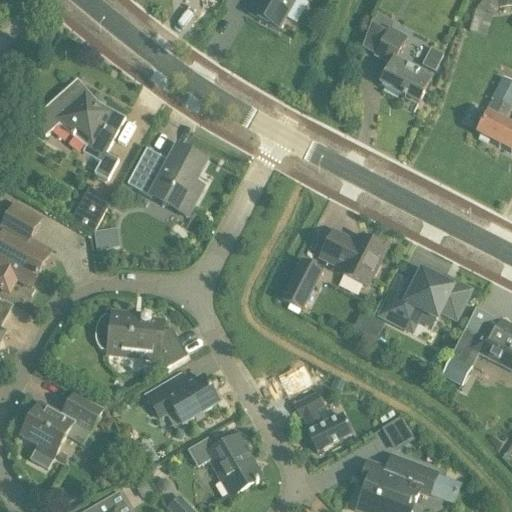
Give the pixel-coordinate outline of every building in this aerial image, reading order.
[(278,32),(296,0),(255,0),(256,0),(248,14),(278,32)] [(511,0),(484,0),(476,11),(470,33),(487,38),(492,20),(493,20),(498,11),(511,9),(511,0)] [(419,76),(406,69),(407,69),(395,63),(408,39),(389,29),(373,59),(390,68),(380,86),(418,106),(431,81),(420,75),(419,76)] [(511,128),(505,125),(511,111),(510,110),(511,106),(511,85),(505,82),(477,137),(499,148),(500,149),(502,144),(511,148),(511,153),(511,154),(511,128)] [(106,156),(126,121),(98,106),(77,83),(32,123),(47,138),(59,127),(86,149),(83,155),(101,165),(95,176),(108,183),(118,163),(106,156)] [(151,199),(154,194),(189,213),(202,189),(194,185),(205,164),(178,149),(157,189),(133,176),(127,187),(151,199)] [(93,236),(112,203),(89,190),(71,224),(93,236)] [(30,244),(42,221),(14,205),(0,230),(0,241),(1,242),(0,243),(0,292),(10,298),(18,283),(31,290),(50,256),(30,244)] [(355,248),(346,244),(347,241),(333,234),(320,261),(343,273),(341,277),(366,290),(372,277),(375,278),(380,267),(378,266),(385,252),(360,239),(355,248)] [(303,315),(323,273),(301,262),(280,304),(303,315)] [(449,289),(421,275),(414,290),(399,282),(380,318),(404,330),(414,310),(436,321),(440,314),(455,322),(470,294),(451,285),(449,289)] [(3,305),(0,303),(0,344),(5,334),(1,332),(13,309),(4,303),(3,305)] [(135,322),(136,317),(113,314),(112,319),(104,318),(100,322),(97,327),(95,337),(96,343),(97,348),(101,353),(109,354),(108,358),(162,364),(166,372),(189,359),(175,335),(164,333),(165,325),(152,324),(152,323),(152,322),(152,321),(152,320),(150,319),(148,318),(147,318),(146,317),(145,318),(143,318),(143,319),(142,320),(141,321),(141,322),(141,323),(135,322)] [(511,329),(501,324),(491,343),(479,337),(478,338),(465,331),(450,361),(465,369),(473,353),(511,373),(511,329)] [(312,386),(303,369),(278,381),(287,399),(312,386)] [(190,388),(182,374),(143,397),(159,423),(175,414),(182,427),(218,406),(203,381),(190,388)] [(92,436),(105,411),(73,394),(60,419),(39,407),(22,440),(38,448),(30,463),(49,473),(73,427),(92,436)] [(322,428),(315,413),(323,409),(317,396),(292,409),(299,421),(302,420),(310,435),(306,436),(316,456),(351,438),(341,419),(322,428)] [(262,481),(237,440),(215,453),(208,441),(187,453),(198,471),(211,463),(232,498),(262,481)] [(147,472),(167,462),(157,442),(138,452),(147,472)] [(439,475),(391,456),(384,474),(368,469),(365,478),(371,481),(360,511),(361,511),(407,511),(408,511),(411,502),(417,504),(419,498),(429,502),(439,475)] [(131,483),(137,493),(148,487),(142,477),(131,483)] [(95,511),(129,511),(119,495),(94,510),(95,511)] [(168,511),(192,511),(180,499),(167,511),(168,511)]
